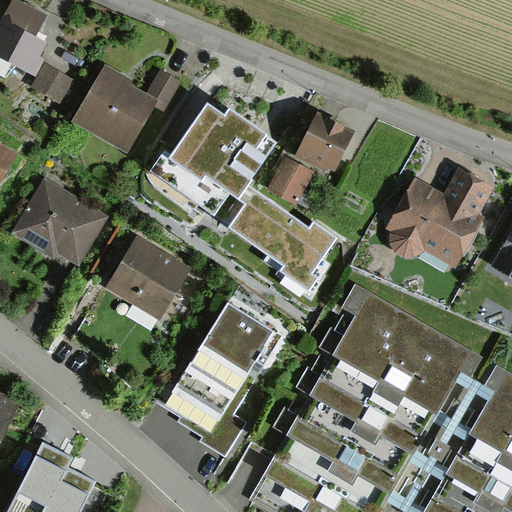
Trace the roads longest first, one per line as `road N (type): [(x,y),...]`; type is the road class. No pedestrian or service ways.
road 1 (residential): [(511,156),(128,0)]
road 2 (residential): [(205,511),(0,329)]
